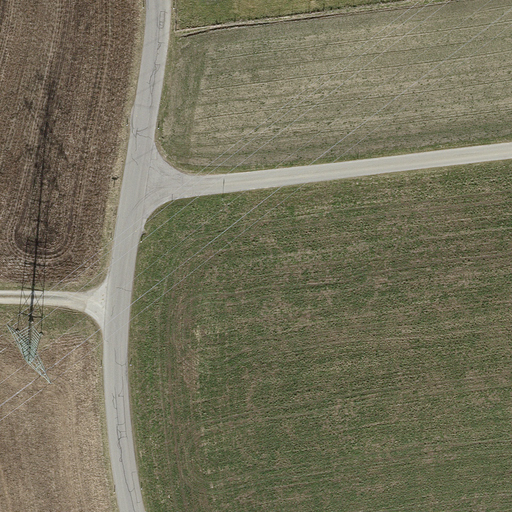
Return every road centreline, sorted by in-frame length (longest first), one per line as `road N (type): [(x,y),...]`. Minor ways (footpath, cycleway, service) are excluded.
road 1 (tertiary): [(132,511),(117,333),(159,0)]
road 2 (track): [(134,194),(511,151)]
